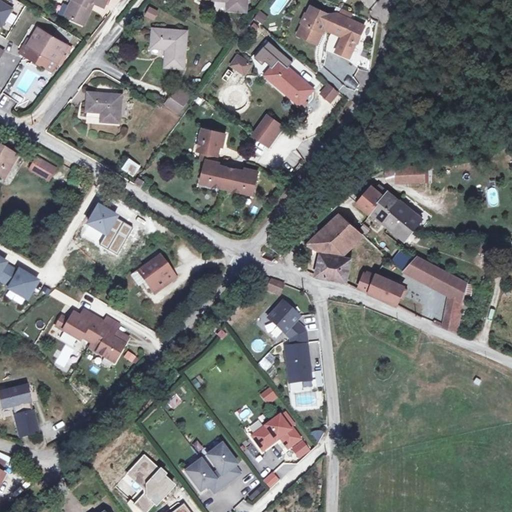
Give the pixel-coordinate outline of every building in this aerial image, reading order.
[(67,0),(71,2),(64,18),(82,27),(90,9),(85,7),(88,1),(93,4),(102,8),(104,0),(67,0)] [(213,0),(213,2),(228,4),(228,13),(247,14),(248,0),(213,0)] [(0,3),(0,26),(3,28),(13,10),(0,3)] [(155,20),(159,10),(149,6),(144,16),(155,20)] [(303,38),(318,45),(324,33),(323,32),(326,25),(328,26),(332,17),(313,8),(309,16),(307,15),(303,23),(305,24),(301,31),(303,38)] [(263,24),(268,16),(259,10),(254,19),(263,24)] [(351,59),(365,28),(351,21),(354,15),(343,10),(340,16),(333,33),(345,38),(338,54),(351,59)] [(326,29),(333,33),(340,16),(334,13),(332,17),(328,26),(326,29)] [(68,45),(38,28),(30,41),(36,45),(34,49),(58,63),(58,61),(63,64),(67,57),(62,55),(68,45)] [(187,36),(152,34),(152,51),(165,52),(164,71),(184,72),(187,36)] [(34,49),(36,45),(30,41),(28,46),(25,44),(20,53),(52,72),(58,63),(34,49)] [(312,92),(288,70),(292,65),(269,45),(264,51),(263,50),(254,61),(261,68),(264,64),(271,70),(268,73),(266,75),(285,91),(283,95),(298,107),(312,92)] [(253,67),(240,57),(234,66),(248,75),(253,67)] [(261,68),(268,73),(271,70),(264,64),(261,68)] [(345,84),(356,87),(359,79),(347,76),(345,84)] [(330,86),(322,96),(331,104),(339,94),(330,86)] [(3,96),(0,101),(0,106),(11,112),(16,102),(3,96)] [(124,99),(89,96),(87,114),(102,116),(102,125),(121,126),(124,99)] [(190,105),(178,96),(170,107),(182,116),(190,105)] [(270,117),(265,123),(280,134),(285,128),(270,117)] [(261,130),(275,141),(280,134),(265,123),(261,130)] [(271,147),(275,141),(261,130),(256,137),(271,147)] [(229,136),(211,131),(209,141),(205,139),(202,151),(208,152),(218,155),(221,156),(224,147),(227,147),(229,136)] [(16,157),(0,148),(0,175),(2,172),(7,174),(16,157)] [(218,155),(208,152),(206,160),(210,161),(216,162),(218,155)] [(35,160),(29,171),(46,181),(53,171),(35,160)] [(233,179),(234,173),(230,171),(232,169),(222,167),(223,164),(216,162),(210,161),(207,179),(216,181),(215,185),(227,188),(229,178),(233,179)] [(424,181),(423,166),(397,167),(387,170),(389,183),(424,181)] [(237,173),(234,173),(233,179),(229,178),(227,188),(247,192),(248,188),(257,190),(261,172),(248,170),(248,172),(239,170),(237,173)] [(151,181),(145,177),(141,184),(146,188),(151,181)] [(377,185),(374,189),(384,196),(387,192),(377,185)] [(496,186),(485,189),(489,205),(500,202),(496,186)] [(371,214),(384,196),(374,189),(371,187),(356,205),(370,216),(371,214)] [(384,196),(371,214),(404,241),(415,230),(422,221),(387,192),(384,196)] [(322,256),(329,257),(357,230),(338,214),(308,244),(322,253),(322,256)] [(141,223),(127,216),(123,224),(136,231),(141,223)] [(363,236),(357,230),(329,257),(340,259),(363,236)] [(384,235),(375,245),(389,258),(398,247),(384,235)] [(392,260),(403,270),(413,258),(402,248),(392,260)] [(340,259),(329,257),(322,256),(318,255),(315,278),(346,283),(350,261),(340,259)] [(170,274),(159,258),(146,266),(148,270),(138,277),(153,296),(172,283),(167,276),(170,274)] [(449,295),(464,303),(467,284),(417,258),(409,276),(449,295)] [(0,283),(2,284),(11,269),(4,265),(5,264),(0,261),(0,283)] [(18,274),(11,269),(2,284),(9,289),(8,290),(25,301),(36,283),(19,273),(18,274)] [(375,278),(367,275),(365,283),(362,282),(360,281),(358,288),(396,305),(400,294),(402,288),(375,275),(375,278)] [(282,285),(270,281),(266,290),(278,295),(282,285)] [(459,334),(464,303),(449,295),(444,327),(459,334)] [(298,317),(282,302),(268,319),(290,339),(292,347),(284,348),(288,376),(299,375),(299,382),(311,381),(305,331),(295,323),(298,317)] [(85,322),(89,316),(83,313),(79,319),(85,322)] [(61,318),(55,327),(79,342),(82,337),(91,343),(102,324),(89,316),(85,322),(79,319),(73,315),(68,323),(61,318)] [(119,325),(106,318),(102,324),(115,332),(119,325)] [(99,348),(96,354),(113,364),(123,348),(110,340),(115,332),(102,324),(91,343),(99,348)] [(128,340),(115,332),(110,340),(123,348),(128,340)] [(99,348),(91,343),(87,349),(96,354),(99,348)] [(269,352),(257,364),(265,372),(277,360),(269,352)] [(134,358),(127,354),(124,359),(130,363),(134,358)] [(322,371),(313,371),(313,383),(322,383),(322,371)] [(299,375),(288,376),(289,383),(299,382),(299,375)] [(267,405),(278,398),(270,387),(259,394),(267,405)] [(37,433),(24,389),(0,395),(0,406),(1,411),(11,408),(19,437),(37,433)] [(312,420),(320,419),(319,411),(311,412),(312,420)] [(279,417),(252,437),(261,449),(274,439),(276,441),(280,438),(287,449),(300,440),(292,429),(290,431),(279,417)] [(262,451),(276,441),(274,439),(261,449),(262,451)] [(302,443),(292,450),(299,458),(308,451),(302,443)] [(197,474),(190,479),(200,492),(209,485),(211,488),(210,488),(214,493),(239,474),(234,467),(236,465),(222,445),(207,456),(218,471),(213,476),(201,460),(192,467),(197,474)] [(145,488),(145,493),(134,505),(140,511),(144,511),(156,499),(154,497),(159,493),(163,497),(173,486),(162,477),(164,475),(142,454),(127,472),(145,488)] [(197,474),(192,467),(185,472),(190,479),(197,474)] [(271,472),(262,481),(270,489),(279,480),(271,472)] [(159,501),(163,497),(159,493),(154,497),(156,499),(159,501)] [(234,505),(237,511),(248,511),(251,511),(245,500),(234,505)]
